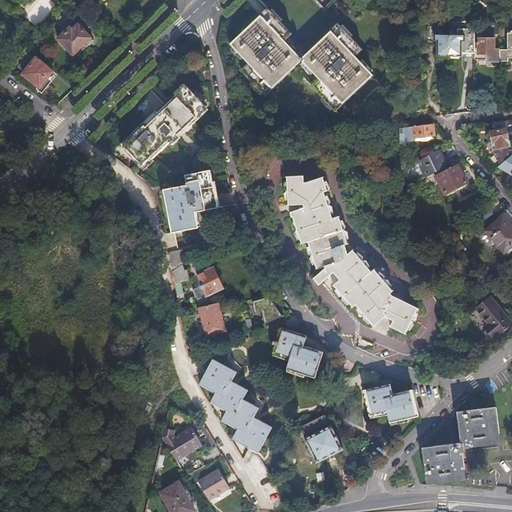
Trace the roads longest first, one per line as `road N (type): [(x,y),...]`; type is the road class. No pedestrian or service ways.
road 1 (residential): [(196,17),(219,83),(248,226),(292,303),(330,344),(365,361),(412,377),(477,382)]
road 2 (residential): [(65,130),(147,193),(185,377),(272,511)]
road 3 (residential): [(65,130),(196,17)]
road 4 (residential): [(511,207),(444,127),(511,113)]
road 5 (residential): [(376,502),(383,467),(477,382)]
road 6 (secondary): [(511,502),(376,502)]
